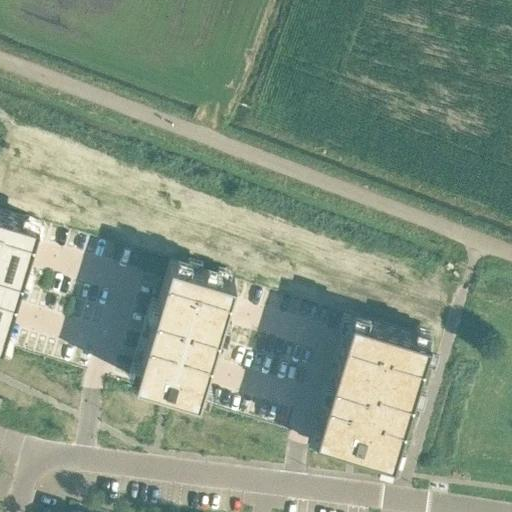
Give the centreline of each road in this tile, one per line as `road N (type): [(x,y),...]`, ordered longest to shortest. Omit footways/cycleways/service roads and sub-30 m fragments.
road 1 (unclassified): [(511,260),(0,72)]
road 2 (residential): [(268,488),(72,463),(30,475),(14,511)]
road 3 (residential): [(457,511),(268,488)]
